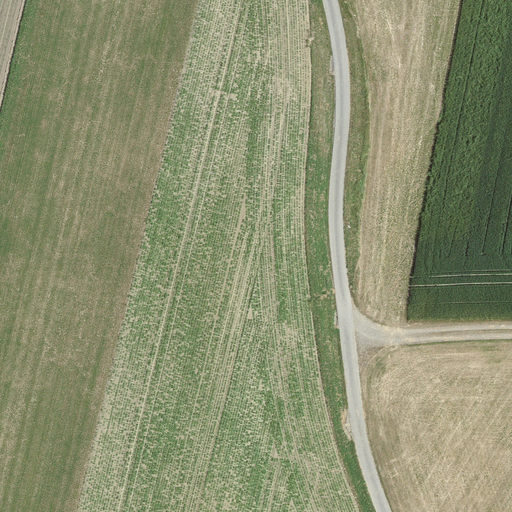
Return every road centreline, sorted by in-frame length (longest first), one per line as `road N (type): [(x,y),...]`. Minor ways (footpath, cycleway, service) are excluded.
road 1 (track): [(384,511),(357,432),(345,324),(335,196),(343,86),(329,0)]
road 2 (track): [(345,324),(380,334),(511,332)]
